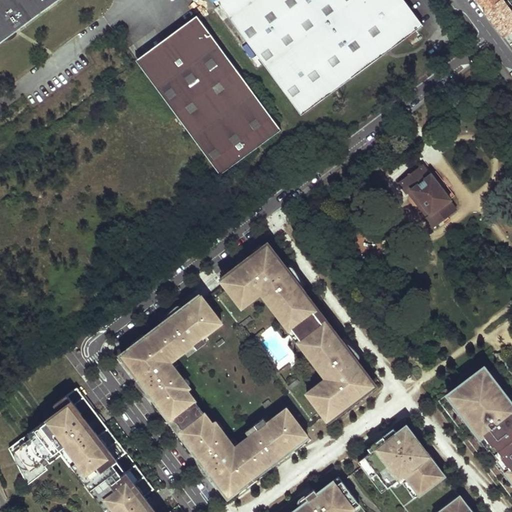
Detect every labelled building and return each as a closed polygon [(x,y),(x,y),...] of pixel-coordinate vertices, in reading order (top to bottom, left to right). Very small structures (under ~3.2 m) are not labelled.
[(0,0),(0,34),(47,0),(0,0)] [(47,0),(0,34),(0,40),(56,0),(47,0)] [(400,0),(229,0),(220,7),(299,118),(421,28),(400,0)] [(478,0),(485,10),(484,11),(504,37),(511,30),(511,14),(501,0),(478,0)] [(199,22),(138,67),(219,178),(280,133),(199,22)] [(422,164),(398,182),(406,194),(408,192),(411,190),(421,202),(430,214),(426,216),(424,218),(432,228),(457,210),(449,200),(449,199),(440,187),(430,174),(430,175),(422,164)] [(411,190),(408,192),(409,194),(417,205),(426,216),(430,214),(421,202),(411,190)] [(245,305),(252,299),(249,295),(257,290),(260,294),(263,291),(268,298),(285,321),(291,328),(300,340),(305,347),(323,370),(327,376),(325,379),(328,383),(320,388),(317,384),(310,390),(332,419),(381,382),(272,238),(222,276),(245,305)] [(249,295),(252,299),(260,294),(257,290),(249,295)] [(263,291),(260,294),(265,300),(268,298),(263,291)] [(186,391),(179,382),(182,380),(169,363),(194,344),(197,348),(204,343),(201,339),(220,324),(198,295),(144,337),(142,335),(130,344),(132,346),(119,356),(168,421),(173,418),(182,430),(177,433),(227,498),(240,489),(242,490),(254,481),(252,479),(307,437),(286,409),(266,424),(262,419),(255,425),(259,429),(252,435),(234,448),(221,431),(218,433),(212,425),(186,391)] [(285,321),(280,324),(286,332),(291,328),(285,321)] [(305,347),(300,340),(295,343),(301,351),(305,347)] [(190,354),(197,348),(194,344),(186,349),(190,354)] [(437,401),(511,499),(511,393),(493,369),(488,373),(483,367),(437,401)] [(328,383),(325,379),(317,384),(320,388),(328,383)] [(188,389),(182,380),(179,382),(186,391),(188,389)] [(150,511),(153,510),(88,425),(84,428),(77,418),(80,416),(73,406),(83,399),(76,389),(53,406),(58,412),(8,450),(27,486),(47,471),(44,468),(62,454),(59,451),(64,447),(114,511),(150,511)] [(212,425),(218,433),(221,431),(214,423),(212,425)] [(252,435),(259,429),(255,425),(248,430),(252,435)] [(468,507),(435,465),(436,464),(426,451),(425,452),(405,426),(396,433),(393,429),(382,437),(385,441),(358,462),(381,493),(388,487),(406,511),(472,511),(469,507),(468,507)] [(363,511),(338,477),(316,493),(313,490),(300,500),(303,504),(291,511),(363,511)]
